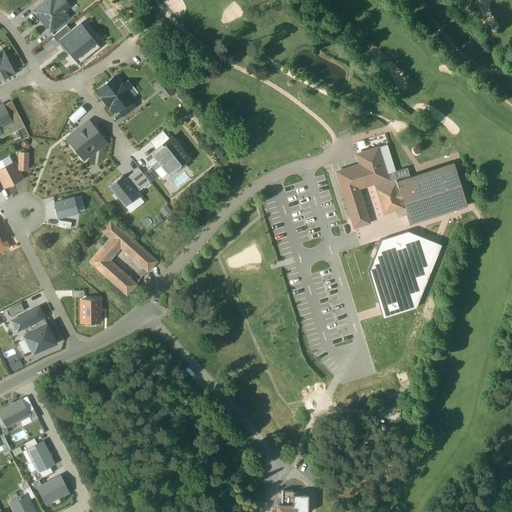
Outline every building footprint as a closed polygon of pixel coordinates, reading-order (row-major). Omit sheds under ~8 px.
[(45,0),(43,2),(34,9),(49,29),(66,16),(62,11),(69,6),(64,0),(56,0),(55,1),(54,0),(45,0)] [(70,29),(58,38),(77,63),(100,46),(80,21),(70,29)] [(58,38),(70,29),(66,24),(54,33),(58,38)] [(2,49),(0,50),(0,78),(13,71),(2,49)] [(132,97),(114,74),(98,87),(104,93),(102,95),(106,101),(108,100),(116,110),(118,108),(131,98),(132,97)] [(131,98),(118,108),(122,114),(136,104),(131,98)] [(0,125),(0,130),(1,132),(2,135),(16,127),(23,124),(11,100),(2,104),(10,120),(0,125)] [(0,125),(10,120),(2,104),(2,103),(0,104),(0,125)] [(80,104),(68,115),(73,121),(85,109),(80,104)] [(66,137),(70,142),(85,131),(81,125),(66,137)] [(92,125),(85,131),(70,142),(83,158),(105,140),(92,125)] [(156,147),(157,149),(163,144),(161,142),(168,136),(162,129),(149,140),(155,147),(156,147)] [(167,171),(178,162),(179,164),(188,156),(171,134),(168,136),(161,142),(163,144),(157,149),(152,153),(157,158),(160,163),(167,171)] [(394,172),(386,175),(376,144),(355,151),(359,161),(335,169),(351,220),(352,220),(353,223),(367,219),(366,215),(356,185),(374,179),(375,185),(382,209),(401,203),(398,195),(400,194),(395,177),(394,172)] [(27,152),(19,151),(18,167),(19,168),(27,168),(27,152)] [(154,169),(160,163),(157,158),(150,164),(154,169)] [(395,177),(400,194),(409,221),(466,203),(452,159),(395,177)] [(13,162),(0,168),(0,176),(4,185),(21,177),(13,162)] [(138,166),(129,174),(140,188),(149,180),(138,166)] [(125,177),(122,174),(109,185),(124,204),(138,193),(136,190),(140,188),(129,174),(125,177)] [(73,196),(53,201),(57,215),(76,210),(73,196)] [(110,237),(89,260),(126,293),(135,282),(107,257),(118,245),(145,269),(155,258),(110,218),(100,228),(107,235),(110,237)] [(0,248),(8,244),(0,227),(0,248)] [(366,268),(381,314),(415,303),(439,242),(407,227),(378,236),(366,268)] [(80,298),(80,320),(99,320),(99,298),(80,298)] [(32,321),(43,316),(39,306),(12,319),(17,328),(24,325),(32,321)] [(24,325),(27,332),(35,328),(32,321),(24,325)] [(32,353),(55,342),(46,323),(27,332),(23,334),(32,353)] [(0,409),(0,415),(6,428),(20,421),(29,416),(21,399),(0,409)] [(29,416),(31,422),(38,418),(33,410),(28,412),(29,416)] [(22,426),(31,422),(29,416),(20,421),(22,426)] [(3,434),(0,435),(0,441),(6,453),(11,450),(3,434)] [(34,439),(23,444),(26,450),(37,444),(34,439)] [(37,444),(26,450),(32,462),(36,470),(38,473),(42,471),(54,465),(43,441),(37,444)] [(14,455),(21,452),(19,447),(12,451),(14,455)] [(36,470),(32,462),(27,464),(31,472),(32,472),(36,470)] [(36,470),(32,472),(37,481),(45,476),(42,471),(38,473),(36,470)] [(62,496),(69,493),(61,479),(55,482),(54,479),(41,485),(39,480),(32,483),(35,489),(37,489),(44,502),(61,494),(62,496)] [(26,493),(29,500),(35,497),(27,481),(21,484),(26,493)] [(282,505),(292,506),(293,494),(293,491),(282,491),(282,505)] [(26,493),(9,502),(14,511),(35,511),(29,500),(26,493)] [(308,511),(309,495),(293,494),(292,506),(282,505),(276,505),(276,511),(308,511)]
